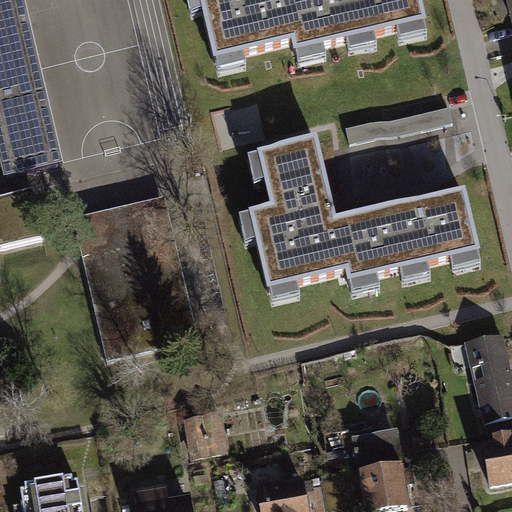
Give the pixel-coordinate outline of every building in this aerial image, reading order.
[(18,0),(0,0),(0,157),(6,183),(59,170),(18,0)] [(296,60),(333,51),(320,0),(199,0),(216,67),(293,49),(296,60)] [(425,29),(417,0),(320,0),(333,51),(425,29)] [(450,111),(347,135),(351,150),(453,126),(450,111)] [(350,289),(387,280),(373,220),(335,228),(331,210),(317,147),(260,160),(273,215),(252,220),(269,297),(347,279),(350,289)] [(0,198),(9,196),(6,183),(0,158),(0,198)] [(0,252),(45,242),(34,197),(0,204),(0,252)] [(479,259),(465,198),(424,208),(373,220),(387,280),(479,259)] [(97,216),(74,221),(81,249),(83,262),(120,253),(123,268),(142,264),(138,249),(174,241),(165,200),(97,216)] [(198,343),(174,241),(138,249),(142,264),(123,268),(120,253),(83,262),(107,364),(198,343)] [(511,426),(511,378),(503,342),(500,342),(470,350),(462,351),(482,434),(511,426)] [(228,462),(220,420),(182,428),(190,469),(228,462)] [(405,473),(398,437),(352,446),(359,482),(400,474),(405,473)] [(511,493),(511,447),(482,453),(489,498),(511,493)] [(407,511),(400,474),(359,482),(364,511),(407,511)] [(80,511),(75,482),(71,483),(70,478),(21,486),(22,491),(18,491),(21,511),(80,511)] [(308,511),(303,485),(255,495),(258,511),(308,511)] [(190,511),(190,504),(167,508),(165,495),(133,501),(135,511),(190,511)]
